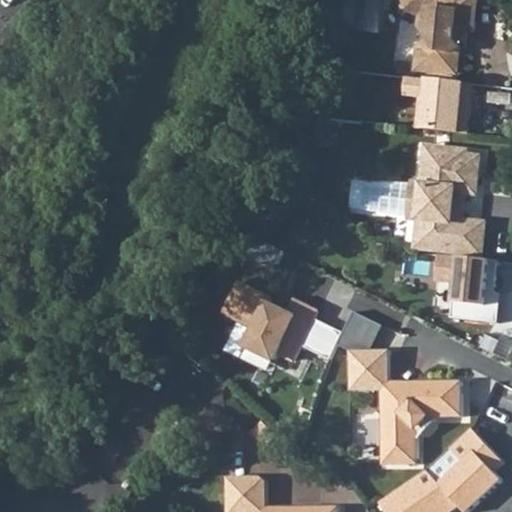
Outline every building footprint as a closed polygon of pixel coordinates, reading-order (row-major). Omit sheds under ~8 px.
[(406,0),(406,9),(425,11),(424,22),(431,34),(422,42),(420,66),(454,69),(456,47),(461,43),(458,37),(459,24),(476,26),(478,0),(406,0)] [(466,149),(428,145),(424,182),(414,181),(411,215),(421,216),(418,244),(482,251),(485,222),(459,218),(452,217),(455,188),(462,189),(475,190),(479,155),(466,154),(466,149)] [(452,217),(459,218),(462,189),(455,188),(452,217)] [(499,258),(439,251),(436,278),(455,280),(452,315),(499,320),(501,291),(495,290),(499,258)] [(282,298),(244,283),(229,317),(263,333),(254,352),(296,371),(306,349),(319,321),(324,309),(302,299),(297,310),(280,303),(282,298)] [(348,334),(319,321),(306,349),(335,361),(348,334)] [(355,391),(384,392),(393,381),(393,349),(356,349),(355,391)] [(384,413),(387,458),(394,464),(408,463),(414,456),(421,456),(420,429),(434,415),(466,414),(464,379),(416,380),(384,413)] [(384,413),(416,380),(393,381),(384,392),(384,413)] [(467,459),(444,481),(462,504),(468,510),(505,478),(497,469),(507,460),(476,426),(454,446),(467,459)] [(432,468),(383,501),(390,511),(450,511),(462,504),(444,481),(432,468)] [(229,511),(260,511),(269,503),(268,472),(229,473),(229,511)] [(282,511),(339,511),(340,502),(291,503),(282,511)] [(282,511),(291,503),(269,503),(260,511),(282,511)]
